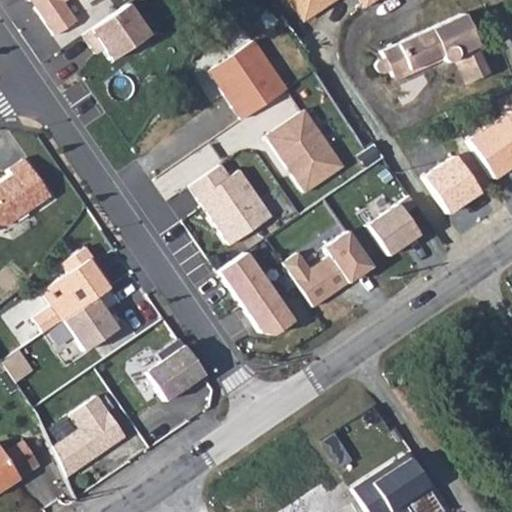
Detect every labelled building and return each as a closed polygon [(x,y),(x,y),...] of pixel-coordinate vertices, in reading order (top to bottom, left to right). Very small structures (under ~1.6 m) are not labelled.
[(31,0),(55,34),(78,18),(66,1),(68,0),(31,0)] [(288,0),(303,21),(333,0),(353,0),(363,13),(381,0),(288,0)] [(124,3),(80,34),(89,47),(96,42),(108,59),(145,34),(124,3)] [(392,68),(395,74),(442,50),(444,54),(453,53),(457,47),(471,74),(490,65),(461,8),(381,49),(386,56),(383,62),(384,67),(392,68)] [(252,38),(207,70),(242,118),(287,86),(252,38)] [(466,76),(471,74),(457,47),(453,53),(466,76)] [(442,50),(395,74),(397,78),(444,54),(442,50)] [(305,108),(265,135),(304,192),(344,165),(305,108)] [(511,111),(502,115),(463,138),(488,177),(511,161),(511,111)] [(450,155),(419,176),(444,214),(475,193),(450,155)] [(0,181),(0,225),(4,227),(49,197),(23,157),(4,170),(8,176),(0,181)] [(217,163),(187,184),(228,243),(269,214),(237,167),(225,175),(217,163)] [(408,190),(364,221),(385,250),(415,229),(402,209),(415,200),(408,190)] [(296,251),(281,261),(311,303),(369,263),(344,227),(320,244),(327,253),(307,267),(296,251)] [(300,248),(306,262),(324,254),(317,240),(300,248)] [(55,323),(107,286),(111,283),(84,246),(57,265),(63,274),(34,295),(45,310),(27,322),(37,336),(55,323)] [(246,255),(216,274),(237,305),(266,285),(246,255)] [(266,285),(237,305),(260,337),(272,339),(294,324),(266,285)] [(107,286),(55,323),(79,356),(116,329),(104,312),(118,301),(107,286)] [(205,377),(177,337),(155,353),(160,360),(143,372),(164,401),(186,384),(190,388),(205,377)] [(18,351),(0,362),(0,364),(12,384),(31,372),(18,351)] [(76,428),(48,447),(62,478),(123,435),(95,395),(67,414),(76,428)] [(21,442),(0,455),(0,456),(16,480),(37,466),(21,442)] [(401,450),(346,484),(363,511),(387,511),(401,504),(406,511),(434,511),(439,510),(401,450)] [(0,490),(16,480),(0,456),(0,490)] [(320,484),(274,511),(359,511),(341,483),(325,493),(320,484)]
